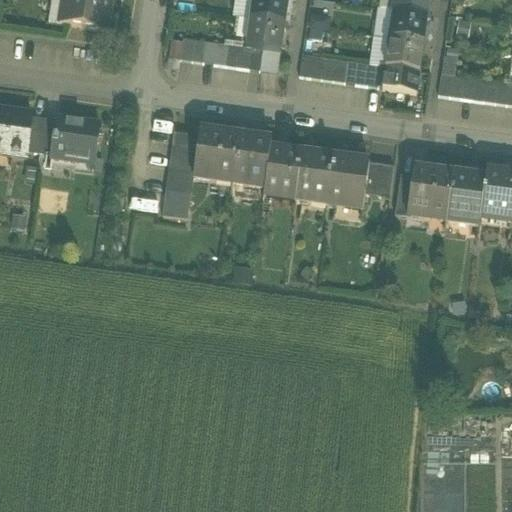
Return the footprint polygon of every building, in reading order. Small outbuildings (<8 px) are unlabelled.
[(64,0),(60,28),(104,35),(108,9),(110,9),(111,0),(64,0)] [(253,0),(236,0),(233,22),(235,22),(251,24),(253,0)] [(284,29),(288,1),(283,0),(253,0),(251,24),(284,29)] [(381,0),(379,14),(393,15),(395,0),(381,0)] [(426,20),(429,0),(395,0),(393,15),(426,20)] [(389,43),(389,44),(393,15),(379,14),(377,13),(373,41),(389,43)] [(422,48),(426,20),(393,15),(389,44),(422,48)] [(310,18),(308,32),(329,35),(331,22),(310,18)] [(251,24),(235,22),(231,51),(240,52),(247,53),(251,24)] [(280,57),(284,29),(251,24),(247,53),(251,53),(262,55),(280,57)] [(389,43),(373,41),(368,70),(370,70),(381,72),(385,72),(389,43)] [(423,48),(422,48),(389,44),(389,43),(385,72),(419,77),(423,48)] [(180,65),(191,66),(194,45),(183,44),(180,65)] [(206,47),(194,45),(191,66),(203,68),(206,47)] [(217,49),(206,47),(203,68),(214,70),(217,49)] [(228,50),(217,49),(214,70),(225,71),(228,50)] [(231,51),(228,50),(225,71),(237,73),(240,52),(231,51)] [(247,53),(240,52),(237,73),(248,74),(251,53),(247,53)] [(262,55),(251,53),(248,74),(260,76),(262,55)] [(262,55),(260,76),(277,78),(280,57),(262,55)] [(299,81),(310,83),(313,62),(302,61),(299,81)] [(325,64),(313,62),(310,83),(322,85),(325,64)] [(443,62),(441,80),(452,82),(454,82),(456,63),(443,62)] [(336,65),(325,64),(322,85),(333,86),(336,65)] [(347,67),(336,65),(333,86),(344,88),(347,67)] [(358,69),(347,67),(344,88),(356,90),(358,69)] [(368,70),(358,69),(356,90),(367,91),(370,70),(368,70)] [(381,72),(370,70),(367,91),(378,93),(381,72)] [(416,99),(419,77),(385,72),(382,93),(382,94),(416,99)] [(438,101),(449,102),(452,82),(441,80),(438,101)] [(454,82),(452,82),(449,102),(461,104),(464,83),(454,82)] [(475,85),(464,83),(461,104),(472,106),(475,85)] [(486,86),(475,85),(472,106),(483,107),(486,86)] [(497,88),(486,86),(483,107),(495,109),(497,88)] [(509,89),(497,88),(495,109),(506,110),(509,89)] [(0,157),(26,161),(27,157),(32,122),(32,121),(0,116),(0,157)] [(40,159),(41,154),(39,153),(43,125),(45,125),(45,123),(32,122),(27,157),(40,159)] [(51,162),(95,168),(100,130),(81,127),(81,129),(58,125),(58,124),(56,124),(56,127),(52,155),(51,162)] [(56,127),(45,125),(43,125),(39,153),(41,154),(52,155),(56,127)] [(232,189),(233,189),(239,142),(200,136),(199,141),(197,153),(196,164),(194,176),(193,183),(215,186),(216,179),(233,182),(232,189)] [(174,149),(197,153),(199,141),(175,137),(174,149)] [(233,189),(264,193),(270,154),(271,146),(239,142),(233,189)] [(174,149),(172,161),(196,164),(197,153),(174,149)] [(264,196),(296,201),(302,158),(270,154),(264,193),(264,196)] [(325,210),(327,211),(333,163),(302,158),(296,201),(295,206),(310,208),(312,200),(326,202),(325,210)] [(172,161),(170,173),(194,176),(196,164),(172,161)] [(369,168),(333,163),(327,211),(362,215),(364,200),(369,168)] [(364,200),(389,203),(394,171),(369,168),(364,200)] [(170,173),(169,185),(192,188),(193,183),(194,176),(170,173)] [(445,227),(446,227),(453,180),(413,174),(411,190),(407,222),(429,225),(430,218),(446,220),(445,227)] [(509,228),(511,228),(511,219),(511,179),(486,176),(485,184),(479,224),(481,224),(481,219),(510,223),(509,228)] [(216,179),(215,186),(232,189),(233,182),(216,179)] [(478,232),(479,224),(485,184),(453,180),(446,227),(448,227),(448,223),(477,227),(477,232),(478,232)] [(169,185),(167,197),(191,200),(192,188),(169,185)] [(393,220),(407,222),(411,190),(397,188),(393,220)] [(167,197),(165,209),(189,212),(190,202),(191,200),(167,197)] [(312,200),(310,208),(325,210),(326,202),(312,200)] [(187,225),(189,212),(165,209),(164,221),(187,225)] [(430,218),(429,225),(445,227),(446,220),(430,218)] [(481,219),(481,224),(509,228),(510,223),(481,219)] [(448,223),(448,227),(477,232),(477,227),(448,223)]
